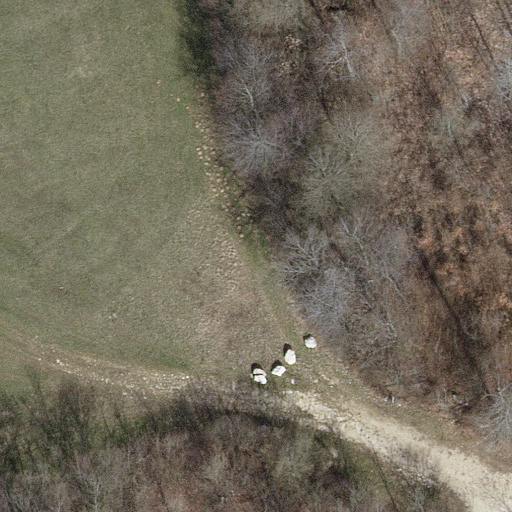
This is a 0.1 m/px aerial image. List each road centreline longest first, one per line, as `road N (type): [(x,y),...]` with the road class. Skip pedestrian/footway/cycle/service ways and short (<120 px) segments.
road 1 (track): [(0,333),(355,412)]
road 2 (track): [(355,412),(511,494)]
